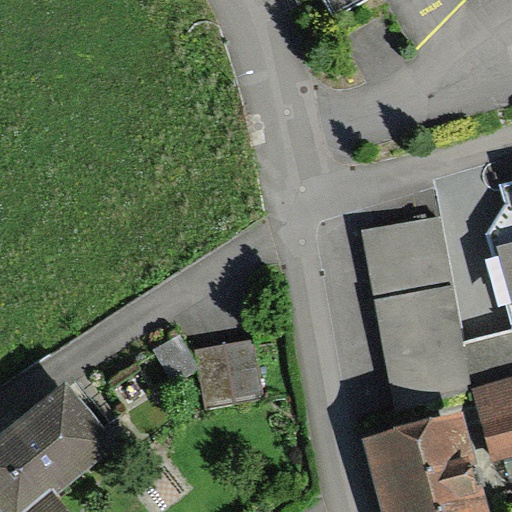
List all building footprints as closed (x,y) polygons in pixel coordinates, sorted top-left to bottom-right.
[(511,311),(511,174),(495,180),(504,209),(483,239),(504,314),(511,311)] [(438,215),(362,229),(392,401),(469,387),(438,215)] [(178,336),(156,350),(176,382),(198,368),(178,336)] [(264,398),(253,339),(194,349),(205,409),(264,398)] [(511,378),(470,391),(492,463),(505,459),(511,481),(511,378)] [(113,446),(67,385),(0,437),(0,506),(4,511),(24,511),(53,489),(58,495),(113,446)] [(493,511),(464,411),(365,439),(386,511),(493,511)] [(71,511),(58,495),(53,489),(24,511),(71,511)]
